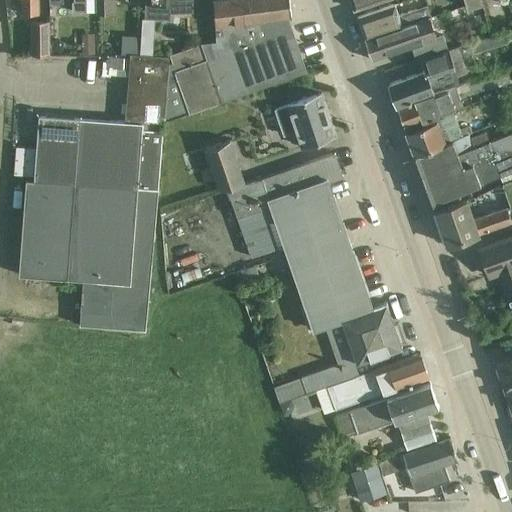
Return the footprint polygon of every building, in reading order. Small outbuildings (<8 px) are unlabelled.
[(286,79),(305,72),(287,17),(291,16),(289,0),(214,0),(217,41),(203,42),(171,53),(173,62),(169,63),(170,58),(130,54),(130,56),(135,56),(131,104),(126,104),(125,114),(131,115),(130,121),(128,120),(128,122),(40,115),(37,148),(17,146),(14,178),(27,180),(74,183),(75,183),(159,190),(165,119),(286,79)] [(39,15),(39,0),(23,0),(23,15),(39,15)] [(49,0),(49,3),(64,3),(64,0),(73,0),(74,2),(73,2),(73,11),(87,11),(86,0),(49,0)] [(144,0),(143,18),(174,20),(175,0),(144,0)] [(183,0),(184,2),(178,3),(177,12),(194,11),(193,0),(183,0)] [(350,0),(354,9),(372,3),(381,0),(350,0)] [(464,0),(467,8),(482,4),(481,0),(464,0)] [(364,39),(429,18),(431,17),(427,6),(412,11),(412,10),(399,14),(395,4),(356,17),(364,39)] [(434,54),(449,50),(444,35),(436,38),(429,18),(364,39),(372,60),(411,47),(416,61),(421,59),(434,54)] [(31,21),(31,35),(31,55),(49,55),(49,21),(31,21)] [(434,54),(421,59),(425,70),(389,84),(397,107),(433,95),(430,87),(468,74),(462,58),(509,44),(506,33),(449,50),(434,54)] [(94,34),(82,34),(82,53),(94,53),(94,34)] [(123,36),(121,53),(139,52),(140,37),(123,36)] [(103,59),(102,73),(111,74),(111,71),(112,60),(106,59),(103,59)] [(470,81),(433,95),(397,107),(405,129),(426,121),(443,114),(439,104),(473,92),(470,83),(471,83),(470,81)] [(302,147),(316,142),(335,135),(321,95),(277,110),(286,135),(296,131),(302,147)] [(452,111),(443,114),(426,121),(427,125),(407,133),(415,154),(461,137),(452,111)] [(462,119),(466,130),(481,124),(477,113),(462,119)] [(419,167),(490,140),(487,132),(470,138),(469,134),(461,137),(415,154),(419,167)] [(511,132),(490,140),(419,167),(432,203),(451,197),(502,177),(504,183),(511,180),(511,132)] [(203,145),(218,187),(242,179),(228,137),(203,145)] [(331,343),(393,321),(387,302),(373,307),(329,183),(344,177),(336,153),(257,180),(256,176),(225,186),(250,257),(284,245),(313,329),(324,325),(331,343)] [(151,286),(159,190),(75,183),(74,183),(27,180),(19,275),(82,280),(151,286)] [(511,180),(504,183),(505,184),(503,185),(511,210),(511,180)] [(449,246),(468,239),(511,222),(511,221),(507,207),(473,219),(467,201),(436,212),(448,245),(449,244),(449,246)] [(511,307),(511,237),(500,242),(481,248),(491,278),(500,274),(511,307)] [(256,265),(236,271),(242,289),(261,283),(256,265)] [(147,329),(151,286),(82,280),(79,311),(78,323),(147,329)] [(183,295),(200,289),(197,280),(179,286),(183,295)] [(354,364),(383,354),(402,347),(401,345),(407,343),(399,319),(393,321),(331,343),(338,365),(275,387),(279,401),(357,373),(354,364)] [(410,383),(429,377),(421,354),(402,361),(358,376),(357,373),(279,401),(280,404),(334,385),(338,399),(372,388),(375,396),(410,383)] [(511,419),(511,357),(498,363),(511,403),(511,409),(509,410),(511,419)] [(350,411),(337,415),(344,437),(357,433),(398,419),(401,428),(410,425),(429,419),(426,409),(438,405),(431,383),(412,390),(350,411)] [(410,425),(401,428),(408,451),(437,441),(429,419),(410,425)] [(383,469),(407,462),(417,491),(448,481),(443,465),(457,460),(450,439),(404,454),(380,462),(383,469)] [(377,464),(350,472),(360,501),(386,493),(377,464)]
